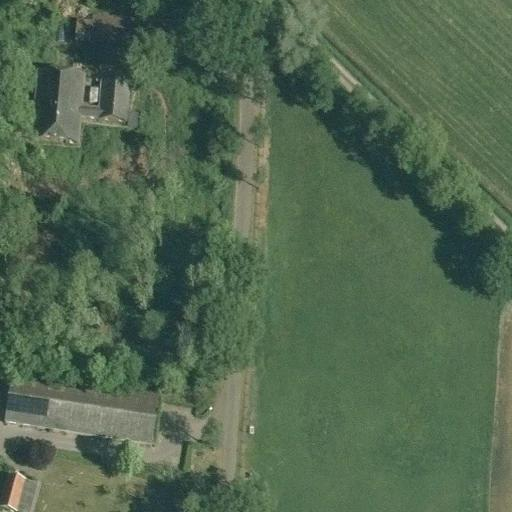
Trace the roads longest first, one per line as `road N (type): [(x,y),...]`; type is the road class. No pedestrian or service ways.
road 1 (unclassified): [(216,511),(246,0)]
road 2 (unknown): [(253,0),(511,241)]
